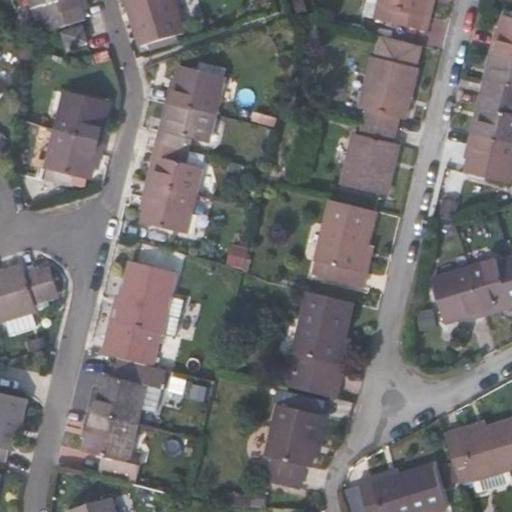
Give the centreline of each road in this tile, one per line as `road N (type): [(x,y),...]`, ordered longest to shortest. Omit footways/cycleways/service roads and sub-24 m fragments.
road 1 (residential): [(473,0),(381,356),(379,406)]
road 2 (residential): [(40,511),(103,229)]
road 3 (residential): [(95,0),(126,120),(103,229)]
road 4 (residential): [(379,406),(441,395),(511,359)]
road 5 (residential): [(379,406),(329,487),(335,511)]
